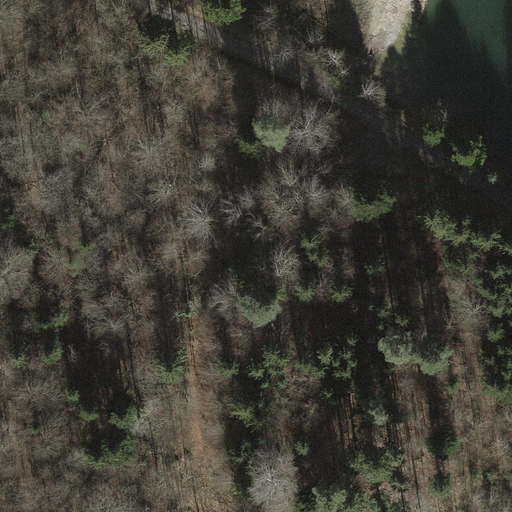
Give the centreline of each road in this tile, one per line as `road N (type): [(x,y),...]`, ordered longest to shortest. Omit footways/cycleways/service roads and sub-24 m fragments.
road 1 (track): [(412,142),(298,149),(261,167),(235,194),(213,257),(205,460)]
road 2 (track): [(137,0),(352,107),(511,204)]
